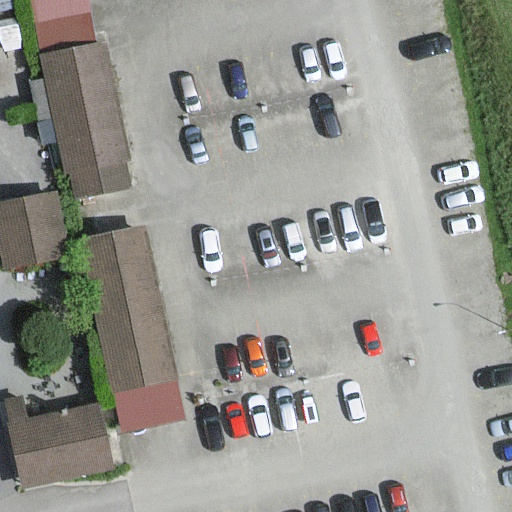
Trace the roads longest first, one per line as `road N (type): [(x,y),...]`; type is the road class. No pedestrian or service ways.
road 1 (unknown): [(344,32),(153,75),(144,111),(166,233)]
road 2 (unknown): [(166,233),(183,342),(195,365),(218,380),(245,385),(400,345)]
road 3 (unknown): [(166,233),(368,207)]
